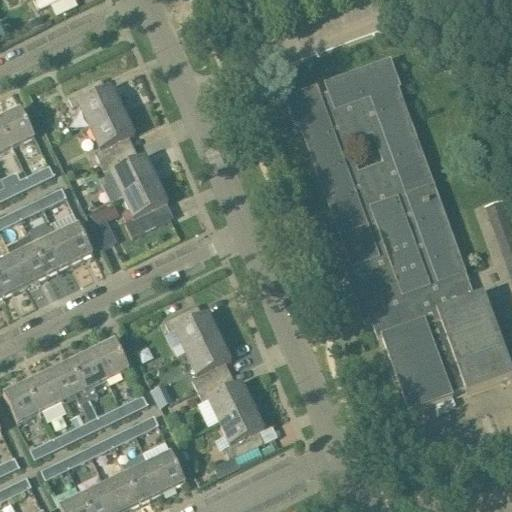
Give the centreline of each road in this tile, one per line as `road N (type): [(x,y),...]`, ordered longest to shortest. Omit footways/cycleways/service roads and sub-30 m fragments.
road 1 (residential): [(243,237),(0,354)]
road 2 (unclassified): [(243,237),(147,2)]
road 3 (unclassified): [(342,454),(243,237)]
road 4 (residential): [(0,74),(147,2)]
road 5 (residential): [(226,511),(342,454)]
